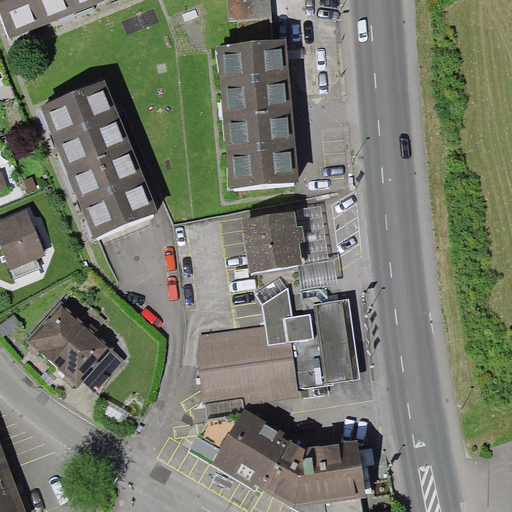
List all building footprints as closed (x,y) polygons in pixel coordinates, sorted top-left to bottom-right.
[(0,0),(0,13),(10,38),(75,12),(70,0),(0,0)] [(70,0),(75,12),(105,0),(70,0)] [(227,0),(229,21),(272,17),(270,0),(227,0)] [(216,46),(223,117),(292,111),(286,39),(216,46)] [(41,107),(67,172),(132,146),(106,81),(41,107)] [(299,182),(292,111),(223,117),(229,189),(299,182)] [(158,212),(132,146),(67,172),(94,238),(158,212)] [(0,192),(9,189),(2,172),(0,172),(0,192)] [(37,188),(33,177),(24,180),(29,192),(37,188)] [(294,210),(295,211),(297,227),(303,226),(305,241),(300,242),(303,264),(329,261),(321,206),(294,210)] [(27,210),(0,220),(0,244),(11,270),(37,259),(46,255),(27,210)] [(295,211),(242,220),(250,273),(298,265),(303,264),(300,242),(305,241),(303,226),(297,227),(295,211)] [(40,268),(37,259),(11,270),(15,279),(40,268)] [(334,260),(329,261),(303,264),(298,265),(301,290),(338,285),(334,260)] [(255,294),(262,305),(287,288),(280,278),(255,294)] [(350,299),(314,304),(315,314),(311,315),(311,314),(293,316),(289,287),(287,288),(262,305),(265,326),(200,334),(196,355),(204,403),(206,403),(244,397),(245,405),(299,397),(298,387),(300,388),(304,389),(334,385),(334,383),(360,379),(350,299)] [(86,324),(61,302),(27,340),(52,362),(86,324)] [(15,314),(0,324),(0,333),(2,336),(21,323),(15,314)] [(113,349),(86,324),(52,362),(78,386),(83,381),(113,349)] [(125,360),(113,349),(83,381),(95,392),(125,360)] [(206,403),(207,419),(242,415),(245,409),(245,405),(244,397),(206,403)] [(263,490),(292,441),(283,436),(285,432),(245,409),(242,415),(212,465),(256,491),(258,487),(263,490)] [(367,497),(358,441),(305,449),(292,441),(263,490),(299,511),(362,511),(361,498),(367,497)] [(0,470),(9,467),(0,443),(0,470)] [(0,511),(26,511),(9,467),(0,470),(0,511)]
